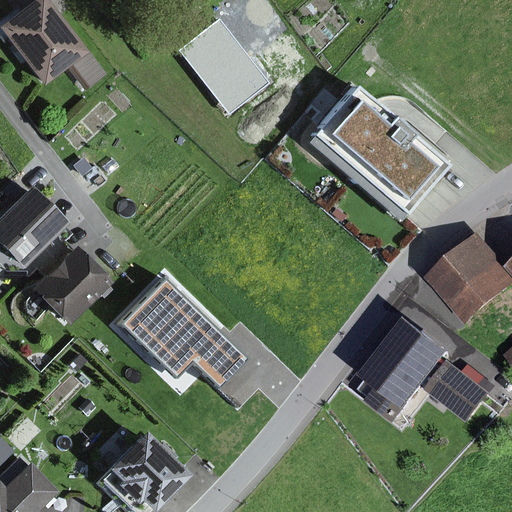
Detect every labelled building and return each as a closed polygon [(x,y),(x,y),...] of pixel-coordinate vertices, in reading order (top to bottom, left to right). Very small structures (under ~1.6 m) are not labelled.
[(106,75),(50,0),(37,0),(0,28),(45,88),(69,70),(85,91),(106,75)] [(270,85),(221,21),(181,51),(231,115),(270,85)] [(381,110),(352,86),(305,141),(399,221),(446,166),(381,110)] [(34,187),(0,220),(0,242),(27,269),(72,224),(34,187)] [(511,286),(511,277),(476,235),(425,277),(465,325),(511,286)] [(71,326),(113,284),(105,277),(108,274),(88,255),(85,258),(77,250),(36,291),(71,326)] [(248,360),(166,281),(123,327),(176,378),(191,361),(221,389),(248,360)] [(365,401),(393,423),(448,352),(404,318),(359,376),(365,381),(359,390),(368,397),(365,401)] [(453,354),(432,387),(475,415),(496,382),(453,354)] [(149,433),(98,484),(126,511),(156,511),(193,476),(149,433)] [(0,473),(18,455),(1,438),(0,439),(0,473)] [(40,511),(60,493),(32,464),(8,488),(0,479),(0,511),(40,511)]
